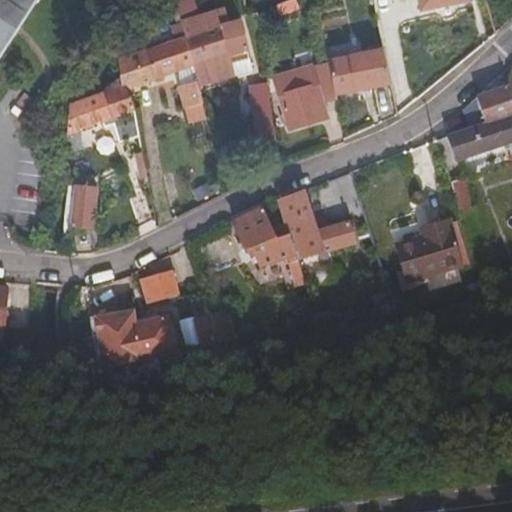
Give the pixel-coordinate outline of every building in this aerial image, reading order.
[(0,0),(0,44),(28,0),(0,0)] [(169,0),(179,36),(192,83),(247,69),(235,19),(224,22),(219,8),(190,15),(186,3),(190,2),(189,0),(169,0)] [(297,0),(283,0),(276,3),(280,13),(299,4),(297,0)] [(469,4),(468,0),(419,0),(420,10),(469,4)] [(106,59),(110,72),(113,84),(177,67),(181,80),(169,83),(175,106),(197,100),(192,83),(179,36),(106,59)] [(330,89),(387,83),(382,46),(326,55),(326,57),(330,89)] [(319,100),(331,97),(330,89),(326,57),(308,63),(309,65),(295,69),(293,64),(271,70),(273,93),(277,93),(288,127),(323,114),(319,100)] [(56,124),(119,105),(113,84),(67,98),(56,124)] [(272,134),(268,87),(252,87),(256,136),(272,134)] [(502,88),(472,101),(479,126),(509,115),(502,88)] [(465,130),(445,137),(451,161),(501,146),(504,157),(511,154),(511,127),(509,115),(479,126),(465,130)] [(460,180),(446,184),(454,212),(469,208),(460,180)] [(91,232),(96,192),(74,189),(70,229),(91,232)] [(322,254),(356,244),(349,221),(314,230),(302,190),(276,199),(285,231),(295,261),(307,257),(312,270),(326,264),(322,254)] [(264,218),(261,207),(230,223),(244,251),(250,249),(256,267),(281,257),(292,280),(301,276),(295,261),(285,231),(271,236),(264,218)] [(456,270),(444,222),(413,231),(415,239),(388,248),(397,286),(456,270)] [(138,292),(143,309),(171,300),(169,291),(163,292),(162,285),(138,292)] [(111,286),(80,293),(80,301),(96,363),(128,355),(111,286)] [(202,318),(197,300),(152,313),(157,329),(178,325),(202,318)]
